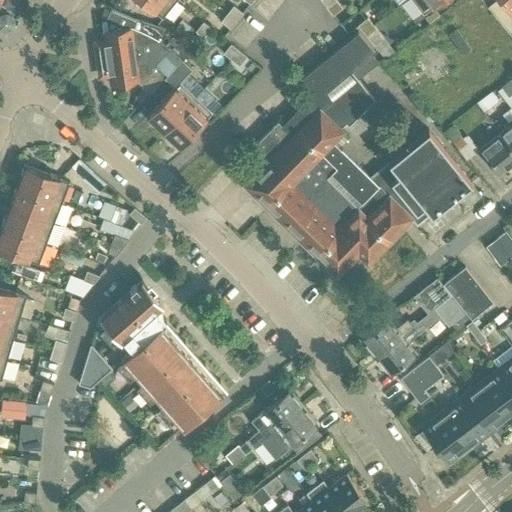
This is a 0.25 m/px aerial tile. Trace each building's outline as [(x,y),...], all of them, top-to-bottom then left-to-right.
[(141,0),(163,17),(176,1),(175,0),(141,0)] [(335,0),(327,7),(333,14),(342,7),(336,0),(335,0)] [(412,0),(424,14),(441,0),(412,0)] [(511,0),(500,0),(511,14),(511,0)] [(233,5),(230,9),(227,13),(237,20),(243,12),(233,5)] [(137,80),(150,92),(164,77),(167,75),(182,59),(159,40),(160,34),(162,27),(135,17),(112,7),(106,20),(102,20),(105,43),(99,44),(103,72),(109,71),(111,84),(137,80)] [(230,28),(237,20),(227,13),(221,20),(230,28)] [(358,24),(365,32),(374,25),(367,16),(358,24)] [(204,21),(196,31),(204,37),(211,28),(204,21)] [(383,36),(375,26),(366,34),(374,44),(383,36)] [(309,97),(296,111),(283,124),(279,121),(252,147),(267,161),(245,184),(291,229),(337,275),(359,253),(367,262),(411,218),(417,225),(471,181),(428,128),(370,175),(341,148),(333,140),(343,130),(340,127),(346,121),(349,124),(374,98),(351,70),(374,51),(358,31),(296,82),(309,97)] [(223,52),(232,59),(239,50),(231,43),(223,52)] [(239,50),(232,59),(239,65),(247,55),(239,50)] [(147,116),(163,132),(196,96),(180,81),(192,68),(182,59),(167,75),(164,77),(175,87),(147,116)] [(510,124),(499,133),(511,149),(511,77),(497,90),(511,107),(502,114),(510,124)] [(196,96),(163,132),(180,147),(212,112),(196,97),(196,96)] [(445,131),(452,140),(461,134),(453,124),(445,131)] [(511,162),(511,149),(499,133),(479,149),(498,173),(511,162)] [(231,157),(238,150),(231,143),(224,150),(231,157)] [(17,185),(62,202),(70,181),(25,164),(17,185)] [(54,223),(62,202),(17,185),(10,206),(54,223)] [(118,206),(104,200),(98,215),(104,217),(112,221),(118,206)] [(54,223),(10,206),(2,226),(46,244),(54,223)] [(146,217),(135,207),(130,213),(141,223),(146,217)] [(103,229),(114,234),(127,238),(131,228),(112,221),(104,217),(100,228),(103,229)] [(46,244),(2,226),(0,230),(0,248),(39,263),(46,244)] [(511,256),(511,239),(506,231),(496,239),(487,246),(500,265),(511,256)] [(114,234),(110,243),(122,247),(128,239),(127,238),(114,234)] [(122,247),(110,243),(107,252),(115,255),(122,247)] [(81,266),(85,257),(62,248),(58,258),(81,266)] [(107,256),(97,253),(95,261),(104,264),(107,256)] [(472,319),(493,302),(465,266),(443,283),(472,319)] [(99,275),(86,270),(83,279),(93,283),(99,275)] [(83,279),(70,274),(64,290),(83,297),(93,283),(83,279)] [(428,313),(435,308),(449,296),(451,295),(437,277),(415,295),(428,313)] [(122,357),(183,427),(227,388),(220,380),(216,384),(162,323),(166,320),(167,322),(168,321),(166,318),(165,319),(157,309),(164,304),(142,279),(100,317),(121,341),(124,338),(133,348),(122,357)] [(0,287),(0,310),(20,316),(26,295),(0,287)] [(428,313),(426,315),(416,322),(376,355),(390,372),(415,352),(407,341),(418,333),(441,315),(449,325),(465,312),(451,295),(449,296),(435,308),(428,313)] [(62,317),(74,320),(80,300),(70,296),(66,308),(65,307),(62,317)] [(0,310),(0,333),(14,337),(20,316),(0,310)] [(472,320),(476,325),(480,322),(476,316),(472,319),(472,320)] [(376,355),(416,322),(414,319),(410,322),(407,319),(396,328),(388,318),(363,338),(376,355)] [(473,334),(479,329),(472,320),(466,324),(473,334)] [(479,329),(473,334),(480,343),(487,339),(479,329)] [(0,333),(0,356),(8,358),(14,337),(0,333)] [(56,339),(53,349),(64,352),(67,343),(56,339)] [(79,383),(90,387),(99,379),(105,386),(113,379),(107,372),(112,367),(101,355),(96,349),(91,344),(79,383)] [(102,344),(96,349),(101,355),(107,350),(102,344)] [(50,358),(61,362),(64,352),(53,349),(50,358)] [(415,381),(436,365),(429,355),(400,377),(408,387),(415,381)] [(511,360),(500,370),(511,385),(511,360)] [(413,394),(415,397),(415,396),(424,389),(443,375),(436,365),(415,381),(408,387),(413,394)] [(511,385),(500,370),(481,384),(507,419),(511,415),(511,385)] [(40,390),(51,393),(54,384),(43,380),(40,390)] [(269,380),(260,388),(267,396),(276,389),(269,380)] [(495,428),(507,419),(481,384),(462,399),(486,431),(493,426),(495,428)] [(248,439),(253,446),(260,440),(261,442),(263,440),(265,439),(303,406),(290,389),(251,421),(258,429),(247,439),(248,439)] [(415,396),(415,397),(420,403),(429,396),(424,389),(415,396)] [(137,404),(129,395),(121,402),(129,411),(137,404)] [(26,402),(2,399),(1,416),(24,419),(25,414),(26,402)] [(480,436),(486,431),(462,399),(443,414),(469,448),(482,439),(480,436)] [(44,416),(45,416),(48,404),(26,402),(25,414),(33,415),(44,416)] [(261,442),(274,457),(291,444),(298,452),(321,434),(314,425),(317,423),(303,406),(265,439),(263,440),(261,442)] [(457,458),(469,448),(443,414),(423,429),(436,446),(432,449),(438,457),(442,454),(447,461),(455,455),(457,458)] [(43,426),(44,416),(32,415),(31,424),(31,425),(43,426)] [(29,448),(41,449),(43,426),(31,425),(31,424),(21,423),(18,447),(29,448)] [(254,447),(253,446),(248,439),(239,447),(244,453),(245,453),(245,454),(254,447)] [(225,453),(232,463),(244,453),(239,447),(236,444),(225,453)] [(29,448),(28,458),(40,459),(41,449),(29,448)] [(303,454),(310,464),(317,458),(310,449),(303,454)] [(304,469),(310,464),(303,454),(296,459),(304,469)] [(27,468),(39,469),(40,459),(28,458),(27,468)] [(329,487),(347,511),(349,511),(366,499),(346,474),(329,487)] [(275,476),(268,481),(276,490),(282,485),(275,476)] [(205,483),(212,492),(218,487),(211,478),(205,483)] [(269,495),(276,490),(268,481),(252,494),(260,505),(271,497),(269,495)] [(244,491),(238,483),(229,491),(234,498),(244,491)] [(311,501),(320,511),(347,511),(329,487),(311,501)] [(24,501),(36,503),(37,493),(25,491),(24,501)] [(178,504),(183,511),(185,511),(191,508),(184,499),(178,504)] [(320,511),(311,501),(297,511),(320,511)] [(238,511),(246,511),(248,511),(241,502),(235,507),(238,511)]
